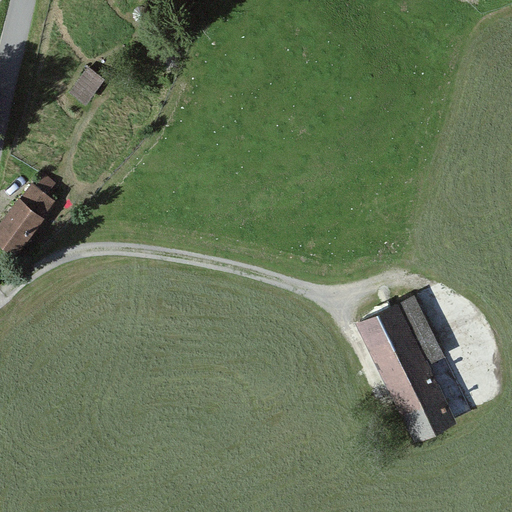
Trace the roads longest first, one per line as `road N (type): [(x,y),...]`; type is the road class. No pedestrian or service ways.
road 1 (track): [(334,301),(230,266),(103,247),(53,259),(0,295)]
road 2 (track): [(399,426),(362,340),(334,301)]
